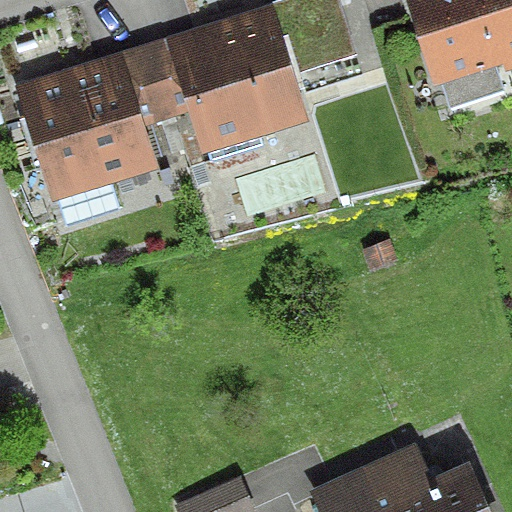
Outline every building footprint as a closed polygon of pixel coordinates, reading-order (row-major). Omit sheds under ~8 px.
[(311,0),(275,12),(293,72),(351,53),(334,0),(311,0)] [(505,65),(511,62),(511,0),(410,0),(437,80),(502,58),(505,65)] [(265,14),(171,43),(208,162),(258,146),(253,129),(297,115),(265,14)] [(147,163),(114,62),(21,91),(63,225),(115,208),(104,175),(147,163)] [(481,511),(462,471),(424,489),(407,453),(317,494),(325,511),(481,511)] [(243,511),(245,511),(233,484),(179,508),(180,511),(243,511)]
